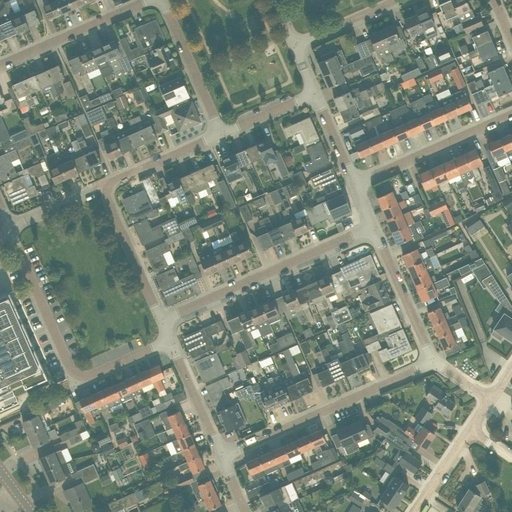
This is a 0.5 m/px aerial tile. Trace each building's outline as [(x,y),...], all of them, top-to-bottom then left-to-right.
[(3,3),(4,6),(5,6),(17,33),(28,28),(20,10),(14,12),(9,0),(3,3)] [(15,0),(20,10),(28,28),(40,23),(34,9),(28,12),(22,0),(15,0)] [(61,14),(55,0),(46,0),(48,3),(43,5),(49,19),(61,14)] [(55,0),(61,14),(73,9),(68,0),(55,0)] [(68,0),(73,9),(84,4),(82,0),(68,0)] [(308,0),(313,9),(325,4),(334,0),(308,0)] [(452,19),(458,17),(450,0),(449,0),(439,5),(445,20),(451,17),(452,19)] [(464,29),(463,30),(465,34),(483,26),(478,15),(467,20),(463,12),(469,9),(466,2),(470,0),(450,0),(458,17),(460,23),(461,23),(464,29)] [(0,26),(5,38),(17,33),(5,6),(4,6),(0,10),(0,26)] [(428,9),(416,15),(423,32),(429,30),(428,28),(434,25),(428,9)] [(423,32),(416,15),(404,20),(410,35),(416,33),(417,35),(423,32)] [(164,40),(159,28),(157,29),(153,20),(134,29),(141,46),(130,50),(125,37),(119,40),(126,56),(128,61),(129,61),(151,51),(149,46),(164,40)] [(456,33),(463,30),(464,29),(461,23),(460,23),(453,27),(456,33)] [(393,25),(381,30),(394,60),(401,56),(399,50),(396,51),(393,44),(400,40),(393,25)] [(394,60),(381,30),(368,35),(376,51),(382,49),(385,56),(382,57),(385,63),(394,60)] [(472,44),(474,49),(475,50),(492,42),(487,30),(472,37),(474,43),(472,44)] [(420,48),(428,45),(429,44),(426,38),(417,42),(420,48)] [(114,40),(102,46),(108,59),(111,65),(114,72),(122,69),(125,74),(133,71),(129,61),(128,61),(126,56),(122,58),(114,40)] [(155,57),(148,60),(154,74),(175,65),(166,44),(166,45),(164,40),(150,46),(149,46),(151,51),(153,50),(155,57)] [(361,59),(370,55),(371,54),(365,40),(355,45),(361,59)] [(462,55),(455,58),(459,66),(472,60),(471,58),(479,54),(482,61),(498,54),(492,42),(475,50),(474,49),(469,52),(462,55)] [(458,47),(462,55),(469,52),(465,44),(458,47)] [(102,46),(91,51),(98,68),(99,70),(111,65),(108,59),(102,46)] [(450,47),(433,55),(438,66),(455,58),(450,47)] [(341,67),(335,52),(334,50),(320,56),(323,61),(318,63),(323,75),(341,67)] [(91,51),(79,56),(87,73),(98,68),(91,51)] [(341,67),(323,75),(329,87),(345,80),(342,74),(350,70),(351,72),(358,69),(362,78),(377,71),(370,55),(361,59),(353,62),(341,67)] [(87,73),(79,56),(67,61),(73,74),(79,71),(81,75),(79,76),(86,91),(94,88),(87,73)] [(58,65),(47,70),(57,94),(63,92),(60,85),(61,84),(59,80),(64,78),(58,65)] [(474,71),(471,65),(460,69),(463,76),(474,71)] [(487,79),(490,85),(508,77),(503,65),(487,72),(490,78),(487,79)] [(449,71),(457,89),(465,85),(457,67),(449,71)] [(401,76),(404,81),(404,82),(413,77),(421,74),(419,70),(419,68),(418,68),(401,76)] [(440,72),(439,68),(426,74),(430,83),(443,77),(441,72),(440,72)] [(36,75),(35,75),(41,88),(43,93),(51,89),(54,96),(57,94),(47,70),(41,72),(41,71),(36,73),(36,75)] [(35,75),(23,80),(29,93),(41,88),(35,75)] [(189,97),(184,86),(180,77),(159,86),(168,106),(174,104),(176,109),(189,103),(187,98),(189,97)] [(403,82),(401,83),(403,89),(416,84),(413,77),(404,82),(404,81),(403,82)] [(511,86),(508,77),(490,85),(493,91),(495,90),(498,96),(511,90),(511,86)] [(17,98),(13,100),(14,100),(18,109),(28,104),(29,107),(34,105),(31,97),(29,93),(23,80),(12,85),(17,98)] [(63,83),(69,98),(76,95),(69,80),(63,83)] [(392,80),(383,84),(385,90),(394,86),(392,80)] [(471,94),(478,91),(484,88),(481,80),(475,82),(474,80),(466,84),(471,94)] [(376,85),(379,92),(385,90),(382,83),(376,85)] [(334,98),(339,110),(372,95),(372,96),(375,94),(371,86),(359,92),(357,88),(349,91),(334,98)] [(111,91),(115,98),(124,94),(120,87),(111,91)] [(132,92),(137,104),(145,100),(142,95),(140,89),(132,92)] [(450,94),(459,114),(472,108),(466,95),(464,96),(461,90),(450,94)] [(109,92),(97,97),(100,104),(112,99),(109,92)] [(422,97),(425,104),(433,100),(430,93),(422,97)] [(100,104),(97,97),(89,101),(86,94),(79,97),(85,110),(100,104)] [(441,106),(446,119),(459,114),(450,94),(438,100),(441,106)] [(115,99),(120,109),(128,105),(124,95),(115,99)] [(372,95),(339,110),(344,122),(360,115),(357,109),(359,108),(359,109),(365,106),(366,108),(376,103),(372,96),(372,95)] [(422,115),(416,117),(422,130),(434,125),(428,112),(425,104),(422,97),(415,100),(422,115)] [(7,108),(0,110),(0,117),(17,110),(13,100),(12,100),(12,98),(4,102),(7,108)] [(196,114),(191,102),(189,103),(176,109),(174,104),(168,106),(152,113),(152,114),(156,123),(163,120),(161,115),(170,111),(171,113),(173,112),(177,120),(174,121),(179,131),(198,123),(194,114),(196,114)] [(405,104),(397,108),(400,114),(408,111),(405,104)] [(101,105),(86,112),(91,122),(106,116),(101,105)] [(428,112),(434,125),(446,119),(441,106),(428,112)] [(400,114),(397,108),(389,112),(392,118),(400,114)] [(361,113),(364,120),(374,116),(371,109),(361,113)] [(53,116),(56,123),(67,118),(65,111),(53,116)] [(25,129),(29,136),(36,133),(44,129),(45,129),(42,123),(33,126),(28,116),(21,119),(25,129)] [(139,116),(133,118),(145,143),(157,138),(148,120),(142,123),(139,116)] [(383,122),(381,116),(380,116),(373,119),(375,126),(383,122)] [(416,117),(404,123),(409,136),(422,130),(416,117)] [(131,128),(125,130),(133,149),(145,143),(133,118),(127,120),(131,128)] [(305,149),(306,149),(320,142),(309,118),(284,129),(287,137),(299,132),(304,143),(303,143),(305,149)] [(107,121),(110,128),(122,154),(133,149),(125,130),(119,133),(113,119),(107,121)] [(375,126),(373,119),(364,123),(367,129),(375,126)] [(57,125),(59,130),(68,126),(66,121),(57,125)] [(80,126),(85,137),(93,134),(87,122),(80,126)] [(404,123),(391,128),(397,141),(409,136),(404,123)] [(0,141),(10,137),(6,128),(4,129),(4,127),(1,127),(0,124),(0,141)] [(45,129),(44,129),(49,141),(58,137),(53,125),(45,129)] [(367,139),(360,125),(349,130),(352,138),(356,145),(354,145),(360,157),(372,152),(367,139)] [(110,128),(107,130),(110,137),(104,140),(105,144),(104,145),(110,159),(122,154),(110,128)] [(391,128),(379,134),(385,146),(397,141),(391,128)] [(10,136),(13,143),(29,136),(25,129),(10,136)] [(32,143),(31,143),(39,159),(45,156),(36,133),(29,136),(32,143)] [(511,133),(500,139),(505,151),(507,157),(511,154),(511,133)] [(379,134),(367,139),(372,152),(385,146),(379,134)] [(17,150),(31,143),(32,143),(29,136),(13,143),(17,150)] [(268,139),(256,144),(265,165),(277,160),(281,169),(286,167),(278,149),(273,151),(268,139)] [(507,157),(505,151),(500,139),(487,144),(492,156),(495,162),(507,157)] [(84,140),(78,143),(89,168),(101,163),(95,149),(94,150),(92,145),(87,147),(84,140)] [(306,149),(311,160),(303,163),(307,172),(329,162),(326,156),(324,157),(323,155),(325,154),(320,142),(306,149)] [(76,157),(72,159),(78,173),(89,168),(78,143),(72,145),(75,152),(74,153),(76,157)] [(295,153),(305,149),(303,143),(293,148),(295,153)] [(256,144),(245,149),(251,162),(256,160),(265,181),(271,178),(265,165),(256,144)] [(245,149),(233,154),(239,168),(251,162),(245,149)] [(476,149),(464,154),(471,169),(470,170),(475,181),(481,178),(476,167),(482,164),(476,149)] [(3,179),(5,184),(20,178),(17,172),(16,173),(11,162),(19,158),(15,150),(0,156),(0,173),(2,179),(3,179)] [(59,151),(55,153),(66,178),(78,173),(72,159),(69,155),(62,158),(59,151)] [(66,178),(55,153),(49,155),(52,162),(47,165),(55,183),(66,178)] [(224,164),(220,166),(227,183),(242,176),(241,172),(239,168),(233,154),(228,157),(227,155),(221,157),(224,164)] [(464,154),(453,160),(459,175),(470,170),(471,169),(464,154)] [(453,160),(441,165),(448,180),(459,175),(453,160)] [(20,178),(5,184),(4,184),(5,186),(3,187),(7,197),(10,196),(13,204),(37,194),(33,185),(28,187),(23,176),(29,174),(37,177),(44,173),(40,162),(26,168),(17,172),(20,178)] [(212,164),(201,169),(206,182),(218,177),(212,164)] [(441,165),(430,170),(436,185),(448,180),(441,165)] [(493,199),(490,200),(489,198),(484,200),(487,206),(503,199),(488,166),(482,168),(493,192),(490,193),(493,199)] [(505,179),(500,167),(499,167),(493,170),(505,195),(510,193),(504,180),(505,179)] [(201,169),(189,174),(197,192),(197,191),(197,192),(198,192),(200,195),(207,192),(208,195),(212,193),(206,182),(201,169)] [(340,188),(335,177),(332,169),(310,178),(314,187),(321,183),(326,194),(326,195),(340,188)] [(241,172),(244,179),(249,190),(253,188),(249,177),(248,177),(245,170),(241,172)] [(436,185),(430,170),(418,175),(425,190),(431,187),(433,192),(438,189),(436,185)] [(292,182),(303,177),(300,171),(289,175),(292,182)] [(189,174),(178,179),(183,192),(184,192),(190,189),(191,191),(195,193),(197,192),(189,174)] [(293,182),(297,193),(306,190),(304,185),(306,184),(303,177),(292,182),(293,182)] [(183,192),(178,179),(166,184),(168,188),(163,190),(167,200),(178,195),(183,206),(189,204),(185,196),(186,196),(184,192),(183,192)] [(455,184),(457,189),(464,186),(462,181),(455,184)] [(281,201),(285,209),(296,235),(308,230),(302,216),(296,218),(293,214),(287,199),(298,194),(297,193),(293,182),(292,182),(276,189),(281,201)] [(403,200),(412,196),(417,194),(412,182),(403,186),(405,191),(400,193),(403,200)] [(318,205),(305,210),(311,224),(316,222),(313,216),(324,211),(330,223),(351,214),(340,188),(326,195),(326,194),(325,195),(327,201),(318,205)] [(274,204),(281,201),(276,189),(269,193),(274,204)] [(132,219),(134,224),(143,220),(143,221),(145,220),(143,214),(152,210),(143,190),(124,199),(128,207),(126,208),(131,220),(132,219)] [(377,198),(382,209),(396,203),(391,192),(377,198)] [(191,194),(186,196),(185,196),(189,204),(194,201),(191,194)] [(417,194),(412,196),(416,205),(421,203),(417,194)] [(315,199),(317,203),(318,205),(327,201),(325,195),(315,199)] [(158,199),(161,207),(169,203),(165,196),(158,199)] [(253,201),(257,208),(265,204),(262,197),(253,201)] [(448,208),(443,199),(427,207),(431,216),(448,208)] [(382,209),(387,221),(402,214),(400,209),(406,206),(403,200),(396,203),(382,209)] [(473,206),(476,212),(485,208),(482,202),(473,206)] [(467,223),(478,243),(511,222),(511,219),(502,203),(467,223)] [(238,207),(245,222),(252,219),(246,204),(238,207)] [(165,232),(168,237),(181,231),(178,225),(179,224),(175,217),(151,227),(147,219),(158,214),(156,208),(152,210),(143,214),(145,220),(143,221),(143,220),(134,224),(133,225),(139,236),(140,235),(144,244),(164,235),(160,227),(162,227),(164,232),(165,232)] [(206,212),(209,218),(216,215),(214,209),(206,212)] [(407,226),(414,223),(409,211),(402,214),(387,221),(392,232),(407,226)] [(221,214),(209,219),(213,228),(225,223),(221,214)] [(453,218),(455,223),(463,220),(460,215),(453,218)] [(178,225),(181,231),(189,228),(197,224),(198,224),(195,217),(179,224),(178,225)] [(268,217),(262,219),(273,245),(285,240),(279,226),(273,229),(268,217)] [(198,224),(197,224),(201,232),(213,228),(209,219),(198,224)] [(273,245),(262,219),(258,221),(260,226),(257,228),(260,234),(256,236),(262,250),(273,245)] [(279,226),(285,240),(296,235),(290,221),(279,226)] [(341,222),(335,225),(339,232),(344,229),(341,222)] [(418,234),(413,223),(414,223),(407,226),(392,232),(397,244),(404,241),(404,242),(406,241),(406,240),(411,238),(413,242),(421,238),(419,234),(418,234)] [(189,228),(181,231),(184,237),(186,243),(194,240),(189,228)] [(155,271),(157,275),(171,270),(168,264),(167,264),(163,253),(170,250),(168,244),(184,237),(181,231),(168,237),(168,238),(164,239),(165,243),(147,250),(151,259),(149,260),(154,271),(155,271)] [(229,234),(232,241),(240,259),(253,254),(246,240),(240,243),(235,231),(229,234)] [(433,237),(435,241),(447,235),(446,231),(433,237)] [(206,244),(217,270),(229,264),(221,246),(214,249),(208,236),(204,238),(206,244)] [(422,242),(424,247),(434,243),(432,237),(422,242)] [(222,245),(221,246),(229,264),(240,259),(232,241),(222,246),(222,245)] [(217,270),(206,244),(201,246),(204,253),(198,256),(206,275),(217,270)] [(467,254),(468,254),(472,251),(468,244),(463,247),(467,254)] [(402,255),(407,267),(422,260),(434,255),(431,248),(425,250),(425,251),(419,254),(417,248),(402,255)] [(472,251),(468,254),(472,262),(479,259),(479,258),(475,249),(472,251)] [(171,270),(157,275),(156,276),(161,288),(163,287),(167,295),(196,282),(192,273),(175,281),(173,277),(177,276),(174,268),(187,263),(190,269),(197,266),(191,254),(168,264),(171,270)] [(343,297),(359,290),(365,287),(363,282),(374,277),(378,275),(373,264),(371,264),(368,256),(341,268),(346,280),(357,276),(360,283),(341,291),(343,297)] [(472,262),(458,269),(461,275),(471,270),(474,268),(484,263),(481,258),(479,258),(479,259),(472,262)] [(412,278),(427,271),(422,260),(407,267),(412,278)] [(484,263),(474,268),(474,269),(482,281),(482,280),(501,303),(503,301),(508,309),(504,314),(494,329),(495,329),(491,334),(492,335),(500,340),(503,335),(511,341),(511,306),(491,273),(484,263)] [(412,278),(417,289),(435,282),(433,276),(430,277),(427,271),(412,278)] [(328,306),(331,315),(336,326),(344,323),(343,322),(352,318),(347,305),(337,309),(336,306),(333,308),(328,298),(337,294),(328,275),(316,281),(328,306)] [(359,290),(361,294),(358,295),(361,302),(360,302),(364,311),(387,301),(386,298),(388,297),(381,280),(377,282),(374,277),(363,282),(365,287),(359,290)] [(435,282),(417,289),(423,301),(437,295),(434,288),(440,285),(438,280),(435,282)] [(324,308),(328,306),(316,281),(305,286),(311,299),(313,304),(321,301),(324,308)] [(306,301),(311,299),(305,286),(293,291),(307,321),(307,322),(313,320),(308,308),(309,307),(306,301)] [(301,323),(307,321),(293,291),(289,293),(288,292),(287,292),(283,293),(283,295),(282,296),(288,310),(294,307),(301,323)] [(0,410),(18,403),(16,397),(14,392),(25,388),(27,392),(27,393),(49,384),(37,356),(33,358),(31,353),(35,351),(31,342),(27,344),(25,339),(29,337),(25,328),(21,330),(19,325),(23,324),(19,315),(15,316),(13,312),(16,310),(12,300),(8,302),(5,295),(0,296),(0,410)] [(443,300),(446,306),(457,302),(454,295),(443,300)] [(273,300),(261,305),(269,323),(281,318),(273,300)] [(451,307),(455,315),(461,312),(458,304),(451,307)] [(261,305),(250,310),(258,328),(257,328),(259,333),(261,337),(273,332),(269,324),(269,323),(261,305)] [(362,340),(365,345),(377,340),(387,336),(384,331),(386,330),(399,325),(400,325),(395,313),(393,314),(389,305),(370,314),(378,334),(375,335),(362,340)] [(427,312),(433,325),(445,319),(449,317),(447,312),(443,314),(440,307),(427,312)] [(350,312),(353,319),(361,315),(359,309),(350,312)] [(258,328),(250,310),(238,315),(252,346),(256,345),(252,336),(259,333),(257,328),(258,328)] [(252,346),(238,315),(226,320),(232,333),(238,331),(244,345),(245,344),(247,349),(252,346)] [(331,315),(325,317),(330,328),(336,326),(331,315)] [(433,325),(438,337),(454,330),(467,325),(464,316),(457,320),(458,322),(448,326),(445,319),(433,325)] [(187,346),(192,357),(203,351),(206,357),(216,353),(232,346),(225,330),(217,333),(220,339),(221,339),(223,343),(213,347),(208,336),(218,332),(214,324),(185,336),(189,345),(187,346)] [(343,324),(337,326),(340,332),(346,329),(343,324)] [(402,330),(399,325),(386,330),(384,331),(387,336),(388,336),(393,347),(387,349),(386,347),(378,351),(382,362),(391,358),(390,358),(409,350),(405,342),(407,341),(402,329),(402,330)] [(454,330),(438,337),(444,350),(453,346),(455,351),(465,347),(461,336),(458,338),(454,330)] [(275,339),(277,342),(280,349),(296,342),(291,332),(275,339)] [(341,335),(343,340),(357,371),(369,366),(360,347),(354,350),(351,344),(352,344),(347,332),(341,335)] [(343,356),(337,358),(345,376),(357,371),(343,340),(337,343),(343,356)] [(365,345),(368,352),(368,353),(381,347),(377,340),(365,345)] [(310,352),(306,341),(299,344),(304,355),(310,352)] [(277,342),(268,346),(271,353),(280,349),(277,342)] [(320,351),(334,381),(345,376),(337,358),(338,360),(332,363),(326,348),(320,351)] [(282,351),(288,367),(293,378),(301,396),(313,390),(305,371),(299,374),(288,349),(282,351)] [(235,354),(239,363),(239,362),(242,368),(251,364),(245,350),(235,354)] [(203,351),(192,357),(193,357),(195,362),(200,373),(201,373),(205,381),(214,377),(225,373),(216,353),(206,357),(203,351)] [(334,381),(320,351),(315,353),(320,366),(315,368),(318,373),(317,373),(316,373),(322,386),(334,381)] [(299,372),(307,370),(303,355),(296,357),(299,372)] [(272,356),(260,359),(262,365),(274,362),(272,356)] [(159,365),(147,370),(155,387),(157,392),(160,397),(165,409),(176,404),(171,392),(166,394),(159,379),(164,377),(159,365)] [(288,380),(282,383),(290,401),(301,396),(293,378),(288,367),(283,369),(288,380)] [(147,370),(136,375),(143,392),(155,387),(147,370)] [(136,375),(125,380),(132,397),(143,392),(136,375)] [(214,407),(215,407),(228,401),(228,400),(223,389),(231,386),(227,377),(207,386),(211,394),(209,395),(214,407)] [(273,378),(267,381),(278,406),(290,401),(282,383),(281,382),(276,384),(273,378)] [(125,380),(113,385),(121,403),(132,398),(132,397),(125,380)] [(278,406),(267,381),(263,382),(267,390),(262,392),(257,382),(250,385),(252,390),(253,393),(254,395),(256,400),(261,398),(267,411),(278,406)] [(113,385),(102,390),(110,408),(121,403),(113,385)] [(250,385),(235,391),(237,397),(252,390),(250,385)] [(436,403),(433,406),(447,416),(455,404),(449,400),(450,399),(443,394),(444,393),(433,385),(426,396),(436,403)] [(102,390),(91,395),(99,413),(110,408),(102,390)] [(252,390),(237,397),(238,399),(253,393),(252,390)] [(85,398),(79,400),(86,415),(90,413),(94,422),(95,422),(95,421),(101,419),(99,413),(91,395),(90,395),(90,394),(88,394),(85,395),(84,397),(85,398)] [(157,412),(165,409),(160,397),(151,401),(157,412)] [(56,400),(45,405),(45,406),(47,411),(59,406),(56,400)] [(244,416),(241,409),(238,410),(235,404),(231,405),(229,400),(228,400),(228,401),(215,407),(217,411),(216,411),(221,423),(223,422),(227,431),(246,422),(244,416)] [(149,405),(144,407),(148,416),(149,415),(152,414),(149,405)] [(414,418),(425,425),(432,414),(422,407),(414,418)] [(24,428),(27,435),(43,428),(47,426),(42,414),(40,415),(38,409),(25,414),(28,420),(23,422),(25,428),(24,428)] [(166,431),(168,430),(184,422),(179,411),(168,416),(166,411),(159,414),(166,431)] [(142,418),(139,412),(131,415),(134,422),(142,418)] [(382,417),(378,423),(389,431),(392,433),(398,437),(403,440),(406,442),(408,438),(409,437),(426,448),(434,435),(423,427),(417,423),(413,429),(408,426),(404,432),(382,417)] [(68,439),(80,434),(79,433),(86,430),(82,419),(74,422),(76,428),(59,435),(62,442),(68,439)] [(374,435),(369,425),(367,424),(363,426),(360,420),(348,425),(356,443),(374,435)] [(109,426),(111,432),(120,428),(117,422),(109,426)] [(134,425),(141,441),(147,438),(140,422),(134,425)] [(168,430),(173,441),(189,434),(184,422),(168,430)] [(389,431),(385,428),(378,424),(374,429),(385,437),(389,431)] [(356,443),(348,425),(336,431),(343,445),(355,440),(356,443)] [(43,428),(27,435),(30,442),(31,441),(34,447),(58,436),(54,429),(45,433),(43,428)] [(320,429),(307,435),(313,447),(312,448),(318,459),(321,467),(331,462),(331,461),(338,458),(333,447),(325,450),(328,455),(325,456),(323,450),(322,451),(319,445),(326,442),(320,429)] [(157,434),(161,442),(167,439),(164,431),(157,434)] [(384,440),(404,453),(398,462),(414,473),(418,468),(421,463),(422,463),(410,455),(411,453),(407,450),(409,447),(402,442),(403,440),(398,437),(392,433),(389,431),(385,437),(384,440)] [(96,438),(100,445),(111,440),(107,433),(96,438)] [(80,434),(68,439),(71,445),(82,440),(80,434)] [(166,444),(171,455),(194,445),(189,434),(173,441),(166,444)] [(307,435),(295,440),(301,453),(312,448),(313,447),(307,435)] [(116,440),(119,448),(128,445),(124,437),(116,440)] [(295,440),(283,446),(288,458),(301,453),(295,440)] [(48,447),(49,452),(63,449),(62,443),(48,447)] [(184,456),(187,462),(199,456),(194,445),(171,455),(167,457),(170,462),(184,456)] [(282,461),(288,458),(283,446),(270,451),(278,469),(284,466),(282,461)] [(39,459),(45,472),(66,462),(60,450),(55,452),(54,452),(39,459)] [(270,451),(258,457),(263,469),(265,474),(278,469),(270,451)] [(138,456),(143,468),(152,464),(147,452),(138,456)] [(187,462),(177,466),(180,471),(189,467),(192,473),(204,468),(199,456),(187,462)] [(263,469),(258,457),(245,462),(253,479),(265,474),(263,469)] [(313,470),(321,467),(318,459),(310,463),(313,470)] [(66,462),(45,472),(50,484),(65,477),(65,476),(71,474),(66,462)] [(408,485),(393,475),(397,469),(387,462),(383,469),(390,473),(382,484),(387,487),(388,487),(401,496),(402,495),(403,496),(407,490),(406,489),(408,485)] [(351,463),(344,466),(346,472),(347,472),(353,469),(351,463)] [(78,471),(81,477),(96,470),(93,464),(78,471)] [(301,467),(293,470),(296,477),(304,474),(301,467)] [(119,468),(111,471),(115,480),(123,477),(119,468)] [(96,470),(81,477),(84,483),(99,477),(96,470)] [(296,477),(293,470),(285,474),(288,481),(296,477)] [(346,472),(333,478),(335,482),(348,476),(346,472)] [(99,478),(103,486),(112,481),(109,474),(99,478)] [(178,487),(180,487),(194,481),(191,474),(175,480),(178,487)] [(325,477),(324,480),(326,484),(329,485),(332,484),(333,481),(331,477),(328,476),(325,477)] [(197,500),(203,497),(215,492),(215,491),(217,490),(215,485),(213,486),(210,479),(203,482),(201,477),(190,483),(192,488),(197,500)] [(277,478),(269,481),(272,488),(279,485),(277,478)] [(457,507),(464,511),(479,511),(480,511),(482,511),(486,507),(480,503),(477,501),(480,497),(489,492),(484,481),(476,485),(477,488),(474,493),(469,489),(457,507)] [(64,491),(67,499),(69,499),(75,511),(92,505),(83,483),(64,491)] [(276,502),(278,508),(291,502),(284,485),(260,496),(262,499),(260,499),(262,505),(264,504),(265,507),(276,502)] [(401,496),(388,487),(387,487),(380,498),(394,507),(401,496)] [(138,502),(144,499),(140,490),(133,493),(118,499),(108,504),(111,510),(122,506),(123,509),(138,502)] [(203,497),(209,510),(221,505),(215,492),(203,497)] [(348,498),(359,506),(364,500),(352,492),(348,498)] [(295,511),(294,508),(299,506),(296,500),(291,502),(278,508),(280,511),(295,511)] [(188,505),(191,511),(192,511),(198,509),(195,502),(188,505)]
